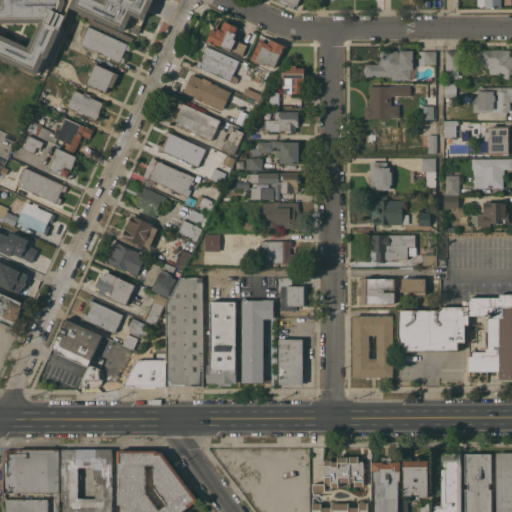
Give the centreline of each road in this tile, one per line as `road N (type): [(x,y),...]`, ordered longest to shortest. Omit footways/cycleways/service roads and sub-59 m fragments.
road 1 (secondary): [(511,421),(0,419)]
road 2 (residential): [(194,0),(0,402)]
road 3 (residential): [(335,30),(337,421)]
road 4 (residential): [(511,28),(287,28),(224,0)]
